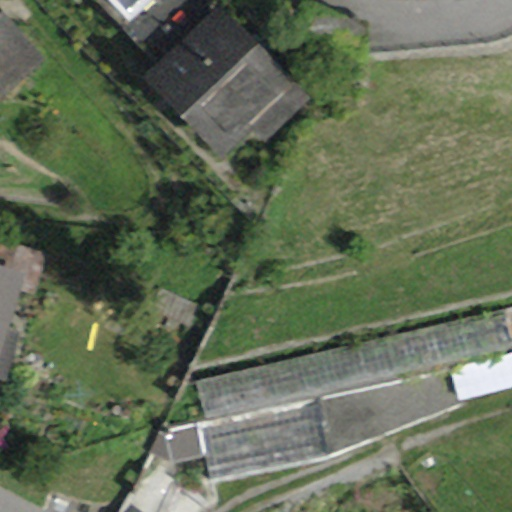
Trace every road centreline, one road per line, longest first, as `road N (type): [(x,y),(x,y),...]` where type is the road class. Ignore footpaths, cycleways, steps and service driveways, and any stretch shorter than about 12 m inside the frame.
road 1 (track): [(0,206),(124,221),(147,217),(164,186),(164,162),(18,0)]
road 2 (residential): [(502,0),(489,13),(420,28),(315,0)]
